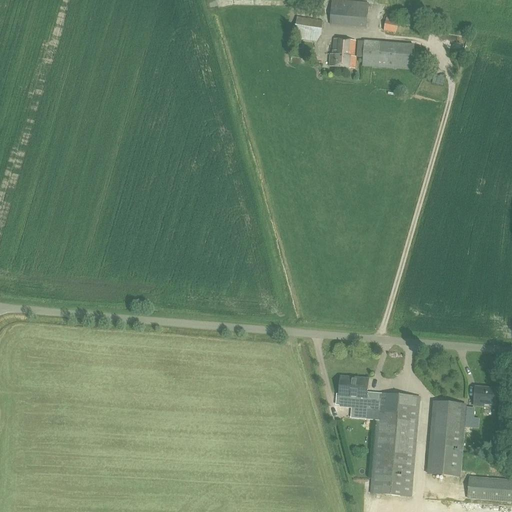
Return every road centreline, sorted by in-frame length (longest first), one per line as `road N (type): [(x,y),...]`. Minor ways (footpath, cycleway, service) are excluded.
road 1 (unclassified): [(511,351),(0,307)]
road 2 (unknown): [(386,340),(452,103)]
